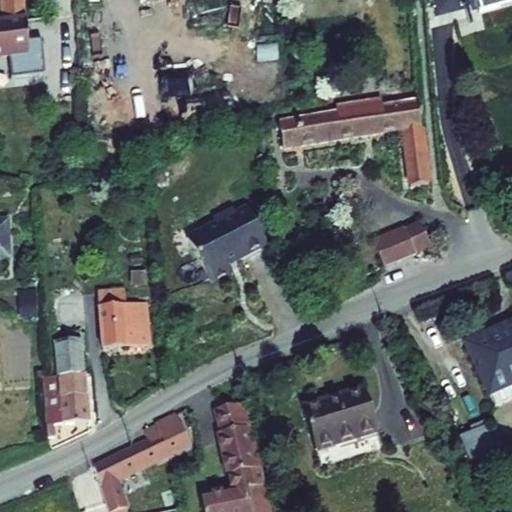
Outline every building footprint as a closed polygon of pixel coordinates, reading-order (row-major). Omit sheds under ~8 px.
[(0,0),(1,24),(27,22),(24,13),(23,0),(0,0)] [(112,10),(85,9),(82,74),(110,75),(112,10)] [(0,24),(0,58),(9,58),(12,80),(45,76),(42,41),(28,43),(27,22),(1,24),(0,24)] [(307,147),(404,132),(422,130),(418,102),(383,108),(382,102),(337,109),(338,115),(278,124),(284,151),(307,147)] [(422,130),(404,132),(406,146),(424,143),(422,130)] [(424,143),(406,146),(412,189),(430,187),(424,143)] [(268,246),(247,208),(236,214),(230,213),(218,219),(216,225),(187,240),(211,285),(233,273),(229,267),(268,246)] [(0,260),(8,260),(7,222),(0,222),(0,260)] [(405,232),(415,256),(431,249),(420,226),(405,232)] [(373,242),(383,269),(415,256),(405,232),(403,230),(373,242)] [(142,256),(130,257),(131,268),(142,267),(142,256)] [(132,288),(147,288),(147,272),(132,272),(132,288)] [(22,291),(23,319),(37,318),(35,290),(22,291)] [(102,350),(147,347),(145,325),(127,326),(125,305),(124,290),(98,291),(102,350)] [(145,325),(144,303),(125,305),(127,326),(145,325)] [(466,346),(495,409),(511,401),(511,325),(507,328),(509,331),(491,339),(490,336),(466,346)] [(81,342),(56,344),(59,378),(83,376),(81,342)] [(47,440),(70,438),(68,426),(89,424),(86,375),(83,376),(59,378),(43,379),(47,440)] [(364,390),(302,410),(316,453),(378,433),(364,390)] [(220,434),(232,492),(200,497),(203,511),(270,511),(252,427),(253,427),(248,403),(217,410),(223,434),(220,434)] [(116,481),(191,444),(176,416),(156,426),(157,429),(145,435),(149,443),(94,469),(107,511),(122,511),(126,511),(116,481)] [(499,455),(487,427),(459,440),(472,467),(499,455)]
